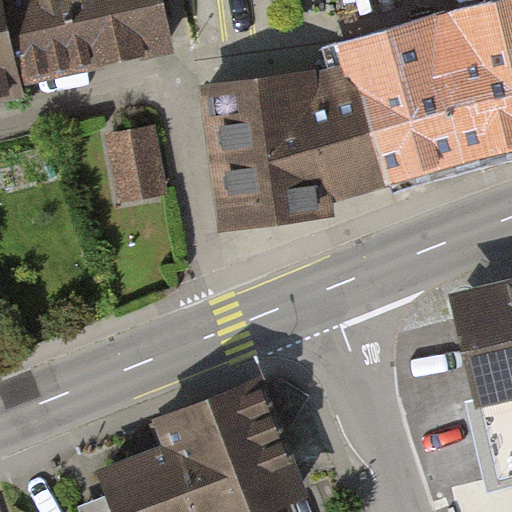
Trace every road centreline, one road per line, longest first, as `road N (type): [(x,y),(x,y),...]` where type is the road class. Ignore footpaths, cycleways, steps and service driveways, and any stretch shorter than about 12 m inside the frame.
road 1 (primary): [(0,422),(248,322)]
road 2 (unclassified): [(328,292),(412,511)]
road 3 (unclassified): [(189,102),(215,235),(248,322)]
road 4 (primary): [(328,292),(511,221)]
